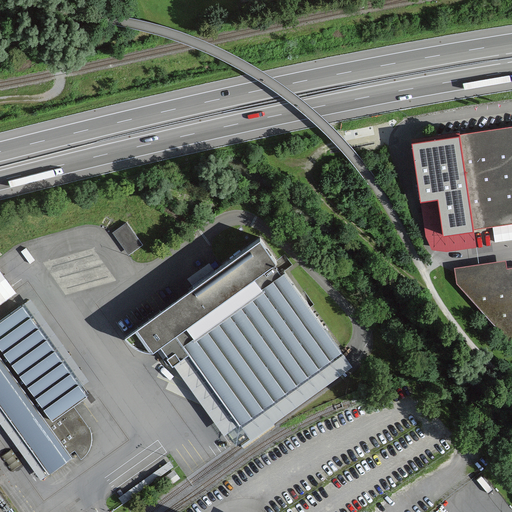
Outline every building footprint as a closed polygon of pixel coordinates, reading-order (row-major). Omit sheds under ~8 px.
[(511,224),(511,127),(413,142),(423,208),(441,205),(445,234),(511,224)] [(130,223),(116,232),(132,256),(146,246),(130,223)] [(343,353),(265,243),(132,338),(139,346),(151,352),(159,353),(166,348),(177,364),(193,353),(243,423),(343,353)] [(511,260),(456,267),(458,283),(510,340),(511,340),(511,268),(511,269),(511,260)] [(97,396),(31,305),(0,326),(0,414),(46,478),(80,453),(85,459),(93,454),(96,444),(96,435),(94,428),(80,408),(97,396)]
